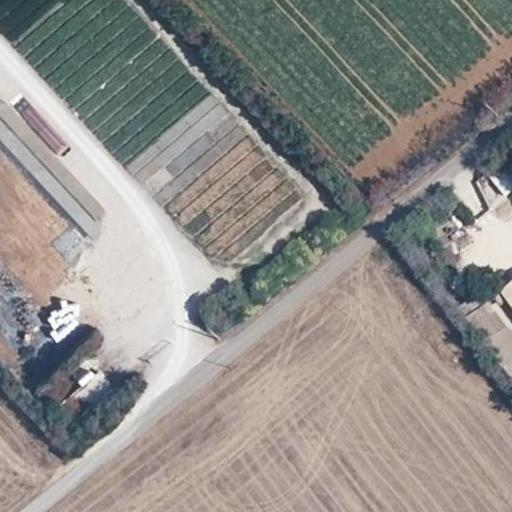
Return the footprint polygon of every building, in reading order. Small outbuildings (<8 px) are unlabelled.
[(0,136),(28,166),(48,147),(1,97),(0,98),(0,136)] [(510,194),(511,191),(511,165),(504,161),(491,181),(510,194)] [(485,208),(472,176),(455,182),(468,214),(485,208)] [(511,330),(508,325),(488,339),(511,370),(511,330)] [(72,416),(91,400),(80,388),(61,403),(72,416)]
